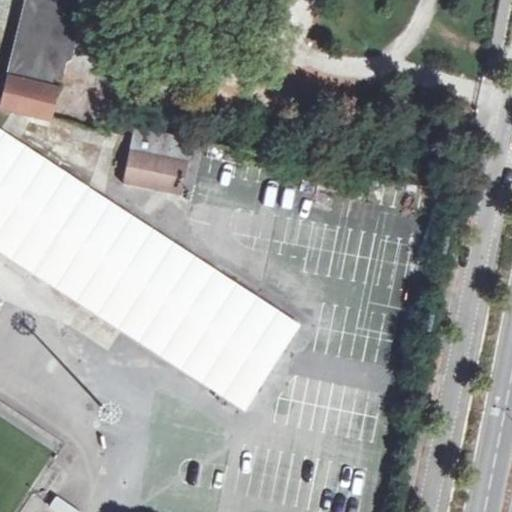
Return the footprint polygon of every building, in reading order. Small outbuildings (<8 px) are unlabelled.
[(2,106),(50,119),(78,7),(49,0),(11,0),(0,48),(0,73),(9,76),(2,106)] [(112,92),(114,79),(94,75),(92,88),(112,92)] [(134,127),(121,184),(182,198),(194,141),(134,127)] [(0,258),(250,407),(304,316),(0,135),(0,258)] [(8,319),(0,330),(0,351),(38,378),(56,352),(8,319)] [(41,511),(74,511),(49,498),(41,511)]
